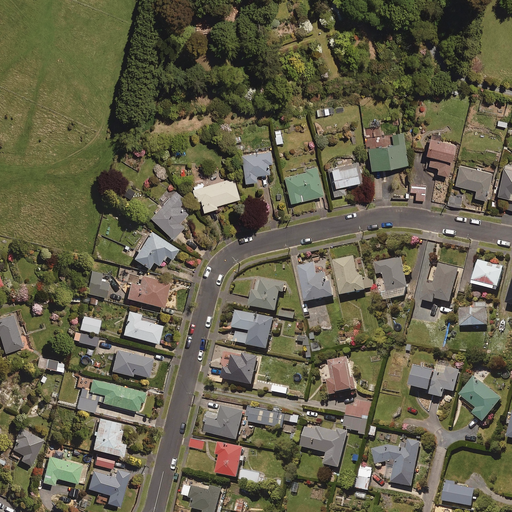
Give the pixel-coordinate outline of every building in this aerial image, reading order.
[(448,29),(430,26),(428,41),(446,43),(448,29)] [(330,115),(329,109),(317,111),(318,117),(330,115)] [(395,147),(369,149),(371,171),(409,167),(406,136),(394,137),(395,147)] [(457,147),(431,140),(427,157),(430,158),(428,166),(440,169),(439,175),(449,178),(457,147)] [(272,165),(271,152),(243,155),(246,185),(258,183),(257,177),(270,175),(269,165),(272,165)] [(363,183),(359,163),(330,169),(335,197),(346,195),(345,187),(363,183)] [(493,175),(461,167),(456,187),(478,192),(476,199),(486,202),(493,175)] [(324,197),(317,168),(306,170),(307,173),(286,178),(292,205),(324,197)] [(511,169),(505,168),(499,198),(511,200),(510,211),(511,211),(511,169)] [(240,201),(234,179),(204,188),(203,184),(192,187),(197,203),(202,202),(205,214),(218,210),(217,207),(240,201)] [(426,188),(411,187),(411,192),(417,193),(416,201),(425,201),(426,188)] [(186,201),(176,192),(152,219),(174,240),(185,228),(180,224),(189,215),(181,207),(186,201)] [(463,198),(451,197),(450,208),(461,209),(463,198)] [(179,250),(152,233),(133,261),(148,271),(152,264),(158,268),(165,258),(171,262),(179,250)] [(360,281),(355,258),(335,263),(343,299),(375,292),(372,278),(360,281)] [(408,284),(402,259),(376,265),(379,276),(385,275),(388,292),(383,293),(385,303),(409,298),(406,285),(408,284)] [(317,272),(327,270),(325,261),(315,263),(315,265),(299,269),(306,305),(335,299),(333,285),(328,286),(326,276),(318,277),(317,272)] [(506,268),(479,262),(473,288),(500,294),(506,268)] [(460,268),(441,264),(436,287),(428,286),(424,303),(436,306),(437,302),(452,305),(460,268)] [(102,274),(92,272),(86,295),(105,299),(109,285),(100,283),(102,274)] [(170,286),(142,279),(140,288),(131,285),(127,301),(163,310),(170,286)] [(286,286),(256,281),(251,309),(277,314),(281,294),(285,295),(286,286)] [(488,304),(476,305),(476,310),(461,310),(462,329),(489,328),(488,304)] [(295,312),(281,310),(280,318),(294,320),(295,312)] [(275,320),(236,312),(232,330),(236,331),(234,342),(249,346),(248,348),(268,352),(275,320)] [(141,316),(129,313),(123,337),(158,346),(162,328),(140,322),(141,316)] [(23,349),(12,316),(0,320),(0,340),(5,355),(23,349)] [(101,321),(82,317),(79,331),(97,335),(101,321)] [(98,339),(75,333),(73,342),(96,348),(98,339)] [(153,361),(116,352),(111,373),(132,378),(133,376),(148,379),(153,361)] [(260,360),(244,356),(243,360),(233,358),(230,371),(226,370),(223,382),(254,388),(260,360)] [(63,363),(40,358),(38,369),(61,373),(63,363)] [(331,398),(358,395),(356,378),(352,378),(350,360),(321,363),(324,381),(329,381),(331,398)] [(461,374),(448,370),(446,378),(417,371),(411,390),(434,396),(433,398),(444,401),(446,392),(456,395),(461,374)] [(504,402),(475,380),(461,397),(479,411),(475,417),(486,425),(504,402)] [(146,395),(91,381),(89,392),(81,390),(76,410),(94,414),(97,404),(138,414),(140,404),(143,405),(146,395)] [(369,423),(373,403),(360,401),(358,408),(349,406),(346,418),(369,423)] [(220,417),(208,414),(205,426),(208,427),(206,435),(238,442),(245,414),(222,409),(220,417)] [(247,423),(284,430),(286,423),(298,426),(300,419),(250,409),(247,423)] [(369,423),(346,418),(344,429),(361,433),(361,435),(366,436),(369,423)] [(123,426),(100,420),(92,452),(122,460),(125,447),(119,446),(123,426)] [(318,431),(307,428),(302,449),(329,456),(326,467),(341,471),(349,434),(335,431),(334,433),(319,429),(318,431)] [(378,429),(372,428),(370,437),(376,439),(378,429)] [(11,452),(14,453),(11,459),(19,463),(21,457),(23,457),(20,463),(31,468),(44,441),(21,430),(11,452)] [(206,442),(192,439),(190,449),(204,451),(206,442)] [(400,440),(398,448),(389,446),(374,452),(378,466),(387,463),(395,465),(392,486),(415,490),(422,444),(400,440)] [(220,445),(217,457),(222,459),(217,476),(237,481),(244,450),(220,445)] [(114,461),(97,457),(95,466),(112,470),(114,461)] [(82,467),(49,458),(42,485),(54,488),(56,480),(77,486),(82,467)] [(373,469),(362,467),(358,491),(370,493),(373,469)] [(129,475),(117,471),(115,480),(93,473),(88,491),(109,497),(106,505),(119,509),(129,475)] [(261,474),(243,471),(241,482),(278,489),(280,482),(260,478),(261,474)] [(456,484),(447,483),(443,503),(473,509),(477,491),(455,487),(456,484)] [(211,493),(187,488),(184,498),(195,501),(193,511),(196,511),(217,511),(222,491),(212,488),(211,493)] [(243,511),(245,503),(238,501),(235,511),(243,511)]
